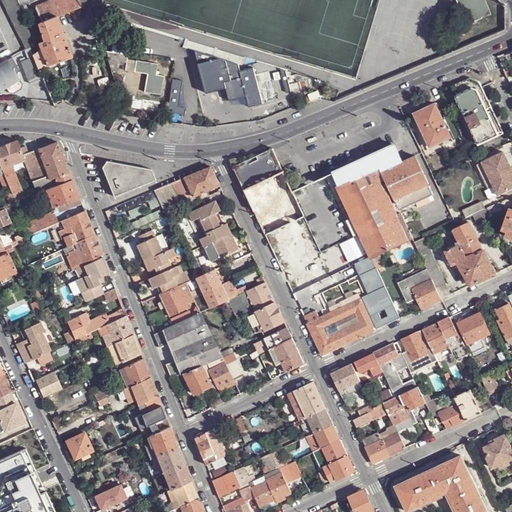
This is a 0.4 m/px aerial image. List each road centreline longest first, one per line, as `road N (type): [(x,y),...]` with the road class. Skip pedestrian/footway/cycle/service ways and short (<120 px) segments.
road 1 (residential): [(65,129),(184,432)]
road 2 (tertiary): [(214,150),(295,128),(483,49)]
road 3 (residential): [(319,368),(214,150)]
road 4 (residential): [(319,368),(511,275)]
road 5 (residential): [(82,511),(0,331)]
road 6 (residential): [(371,474),(511,408)]
road 7 (tertiary): [(65,129),(169,151),(214,150)]
road 8 (residential): [(184,432),(319,368)]
